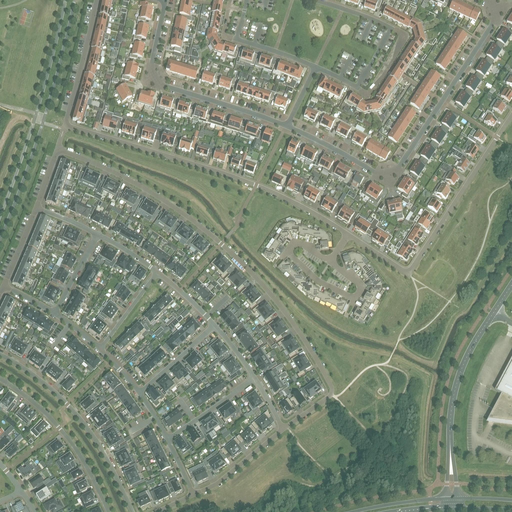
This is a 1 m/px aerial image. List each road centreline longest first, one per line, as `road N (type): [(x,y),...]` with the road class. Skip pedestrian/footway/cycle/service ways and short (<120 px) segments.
road 1 (residential): [(57,149),(135,184),(221,244),(276,300),(331,386)]
road 2 (residential): [(487,0),(496,17),(392,173),(379,175),(286,125)]
road 3 (residential): [(347,234),(256,184),(64,125)]
road 4 (residential): [(511,116),(411,268),(396,267),(347,234)]
road 5 (tertiary): [(0,238),(74,0)]
road 6 (tertiary): [(64,0),(0,216)]
road 7 (residential): [(286,125),(154,77),(164,0)]
road 8 (residential): [(131,511),(106,458),(67,404),(0,354)]
road 9 (unclassified): [(452,498),(454,390),(493,312)]
road 10 (residential): [(0,379),(70,441),(108,511)]
road 11 (residential): [(357,283),(349,295),(317,281),(290,249),(300,245),(330,261)]
road 12 (residential): [(64,125),(96,0)]
